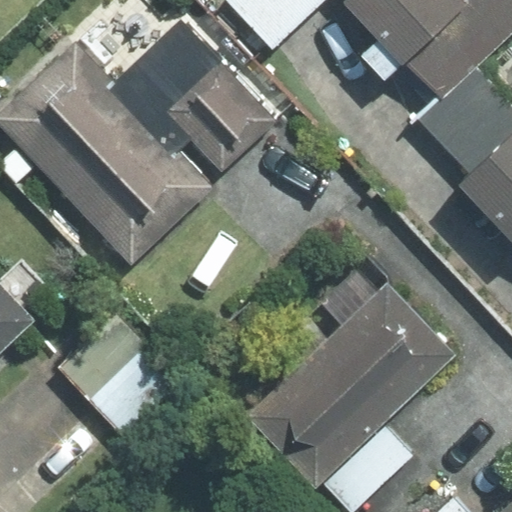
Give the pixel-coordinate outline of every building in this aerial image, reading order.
[(233,0),(275,44),(321,0),(233,0)] [(511,51),(511,0),(358,0),(444,92),(420,114),(511,214),(511,88),(494,68),(511,51)] [(80,35),(3,111),(140,250),(284,108),(183,6),(116,71),(80,35)] [(0,84),(0,103),(9,95),(0,84)] [(0,366),(49,321),(0,268),(0,366)] [(469,356),(398,281),(255,413),(348,511),(359,511),(420,456),(393,426),(469,356)] [(201,368),(165,328),(92,394),(128,434),(201,368)] [(511,511),(511,509),(508,511),(484,511),(464,489),(438,511),(511,511)]
